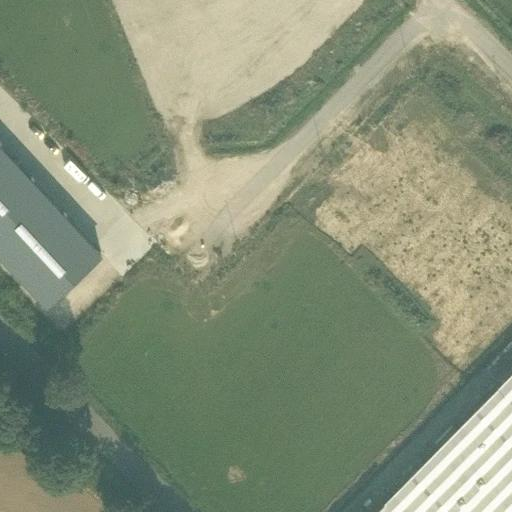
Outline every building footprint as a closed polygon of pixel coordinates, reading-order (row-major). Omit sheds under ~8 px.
[(441,56),(424,73),(465,114),(482,97),(441,56)] [(0,143),(0,250),(48,302),(101,252),(0,143)] [(511,320),(511,159),(393,279),(474,359),(511,320)] [(338,171),(310,199),(327,216),(355,188),(338,171)] [(511,511),(511,368),(498,382),(511,395),(511,508),(508,511),(511,511)] [(508,511),(511,508),(511,395),(498,382),(370,511),(508,511)]
